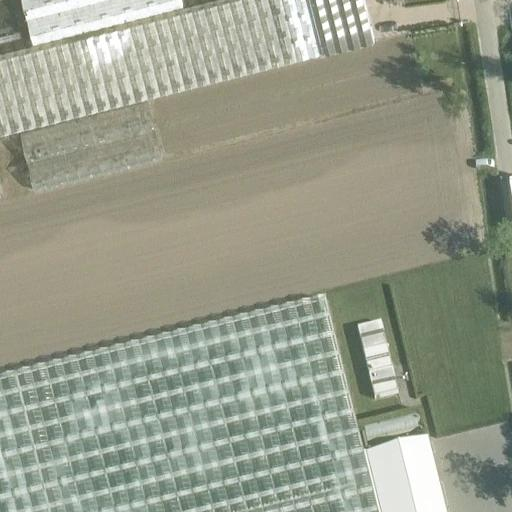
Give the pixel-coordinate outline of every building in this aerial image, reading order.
[(0,195),(1,195),(0,191),(0,134),(324,53),(374,40),(364,0),(227,0),(0,57),(0,195)] [(22,0),(34,44),(183,6),(181,0),(22,0)] [(149,100),(149,99),(19,131),(34,191),(164,158),(149,100)] [(326,301),(0,380),(0,511),(377,511),(364,459),(326,301)] [(380,323),(359,329),(376,399),(398,393),(380,323)] [(364,459),(377,511),(444,511),(428,443),(364,459)]
